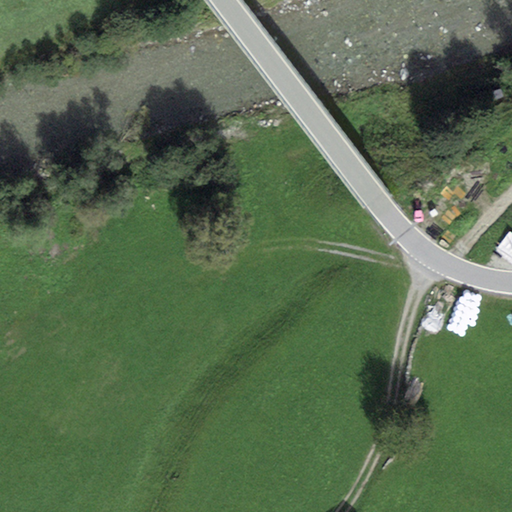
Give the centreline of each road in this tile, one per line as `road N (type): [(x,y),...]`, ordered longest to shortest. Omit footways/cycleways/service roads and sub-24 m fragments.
road 1 (unclassified): [(511,283),(454,268),(423,250),(226,0)]
road 2 (track): [(423,250),(394,427),(352,511)]
